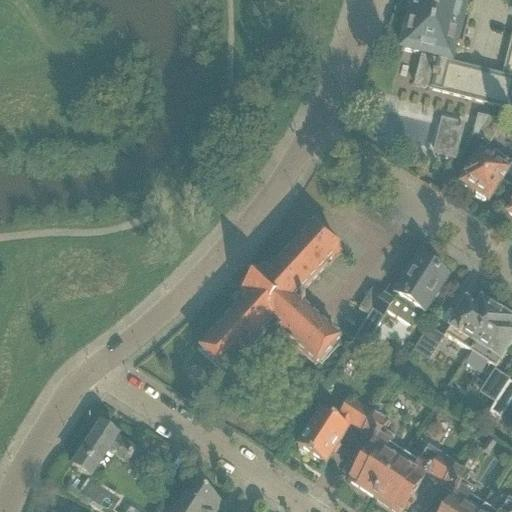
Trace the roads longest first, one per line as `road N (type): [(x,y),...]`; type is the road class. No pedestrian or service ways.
road 1 (residential): [(89,372),(202,278),(277,188),(302,144)]
road 2 (residential): [(304,511),(89,372)]
road 3 (residential): [(511,277),(302,144)]
road 4 (residential): [(3,511),(32,448),(89,372)]
road 5 (residential): [(302,144),(369,0)]
